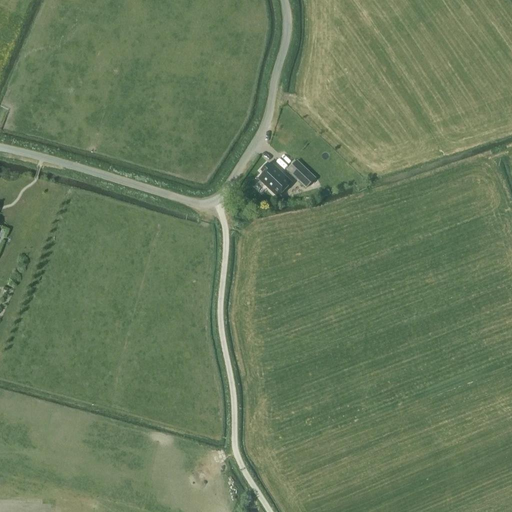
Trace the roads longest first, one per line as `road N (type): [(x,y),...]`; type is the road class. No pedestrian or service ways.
road 1 (residential): [(217,199),(227,233),(219,309),(235,445),(269,511)]
road 2 (unclassified): [(0,147),(197,202),(217,199)]
road 3 (unclassified): [(217,199),(266,122),(285,39),(284,0)]
